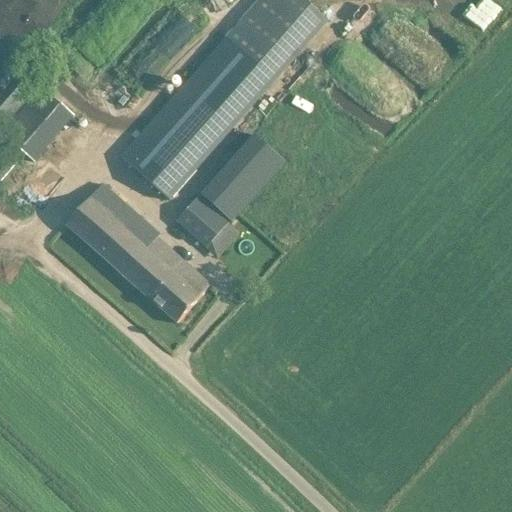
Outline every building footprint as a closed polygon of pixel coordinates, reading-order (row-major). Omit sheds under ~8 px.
[(329,23),(304,0),(258,0),(119,157),(170,202),(329,23)] [(475,46),(500,25),(481,3),(456,23),(475,46)] [(34,164),(74,116),(42,90),(3,136),(34,164)] [(0,161),(0,184),(22,159),(11,150),(0,161)] [(178,325),(191,310),(212,287),(183,261),(173,273),(166,267),(176,255),(158,239),(162,234),(105,183),(67,226),(178,325)] [(228,224),(199,198),(177,223),(206,249),(228,224)]
